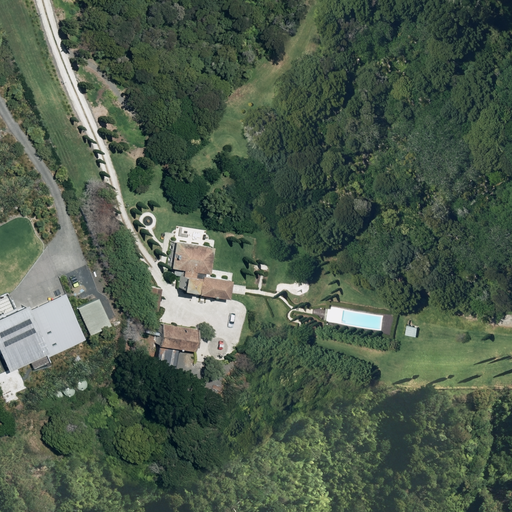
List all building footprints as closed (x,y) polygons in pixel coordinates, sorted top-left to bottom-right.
[(190,295),(220,299),(223,281),(191,276),(191,278),(186,277),(187,274),(200,276),(205,246),(165,240),(160,268),(175,270),(173,287),(190,290),(190,295)] [(139,310),(150,311),(153,289),(143,287),(139,310)] [(0,314),(0,373),(25,362),(28,370),(49,360),(47,356),(82,341),(61,295),(20,313),(17,307),(0,314)] [(74,308),(86,335),(107,325),(95,299),(74,308)] [(155,323),(151,347),(186,353),(190,329),(155,323)]
